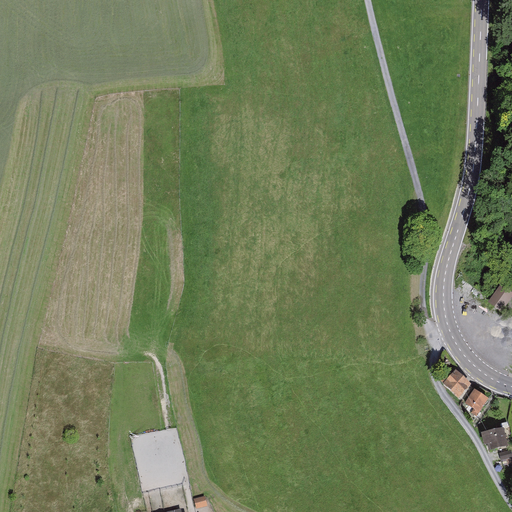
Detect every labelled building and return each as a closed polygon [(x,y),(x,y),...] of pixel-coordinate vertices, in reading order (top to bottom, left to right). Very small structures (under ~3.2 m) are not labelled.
[(490,302),(503,311),(511,298),(511,290),(502,284),(490,302)] [(457,371),(443,384),(460,401),(474,388),(457,371)] [(490,400),(475,390),(465,405),(481,415),(490,400)] [(505,431),(485,436),(489,455),(510,450),(505,431)] [(198,509),(209,505),(206,495),(195,499),(198,509)]
